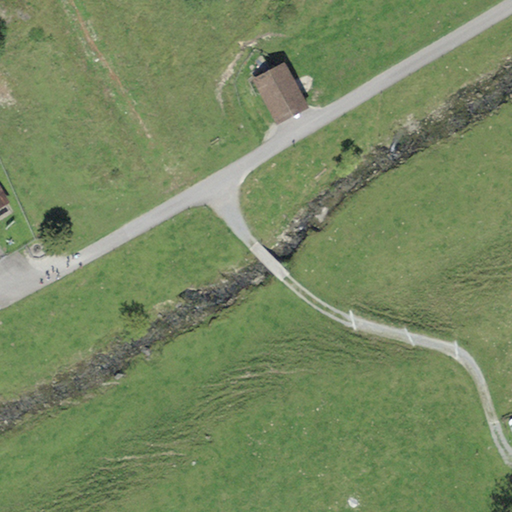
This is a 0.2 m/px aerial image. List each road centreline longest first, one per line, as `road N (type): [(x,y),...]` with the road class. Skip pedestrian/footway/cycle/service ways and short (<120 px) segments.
road 1 (track): [(0,285),(124,238),(511,5)]
road 2 (track): [(215,184),(252,246),(335,317),(446,347),(473,363),(497,436),(511,451)]
